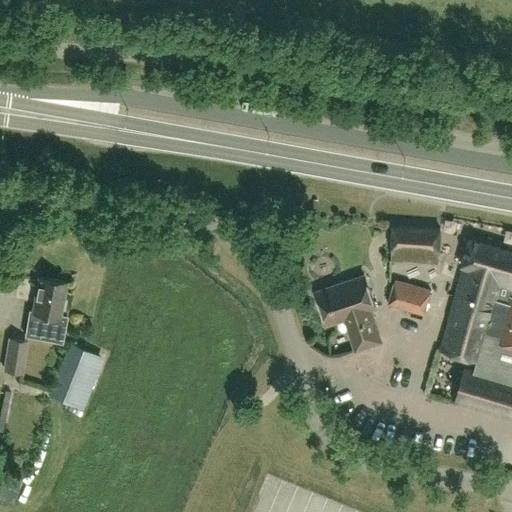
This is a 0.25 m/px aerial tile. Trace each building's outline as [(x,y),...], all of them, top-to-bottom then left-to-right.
[(438,263),(441,228),(393,225),(391,260),(438,263)] [(479,360),(476,372),(467,369),(458,400),(511,416),(511,414),(511,249),(470,237),(462,265),(465,265),(449,320),(441,349),(479,360)] [(375,307),(365,275),(317,291),(328,323),(346,317),(347,320),(351,322),(353,321),(362,347),(382,341),(371,309),(375,307)] [(59,315),(65,282),(38,277),(32,311),(28,310),(23,336),(61,343),(66,316),(59,315)] [(424,313),(431,290),(395,279),(389,303),(424,313)] [(21,373),(28,341),(10,338),(4,370),(21,373)] [(77,405),(98,355),(71,344),(51,394),(77,405)] [(392,388),(411,394),(416,377),(397,372),(392,388)] [(5,407),(3,446),(30,447),(32,408),(5,407)] [(462,441),(461,459),(470,460),(471,441),(462,441)]
